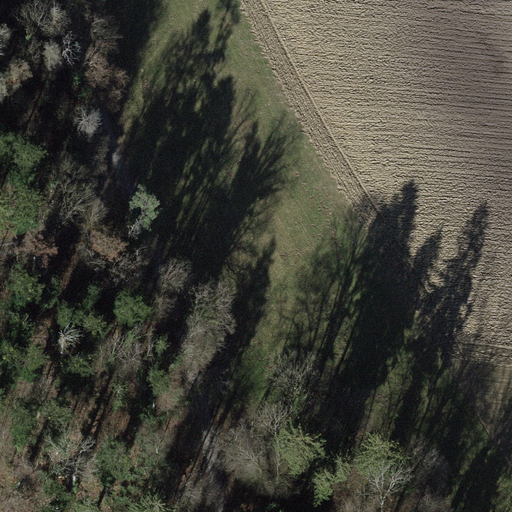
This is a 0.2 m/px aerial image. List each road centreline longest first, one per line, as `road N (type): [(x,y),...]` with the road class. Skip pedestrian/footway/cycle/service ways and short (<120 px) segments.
road 1 (track): [(230,511),(193,370),(121,180),(22,254),(0,251)]
road 2 (track): [(121,180),(73,0)]
